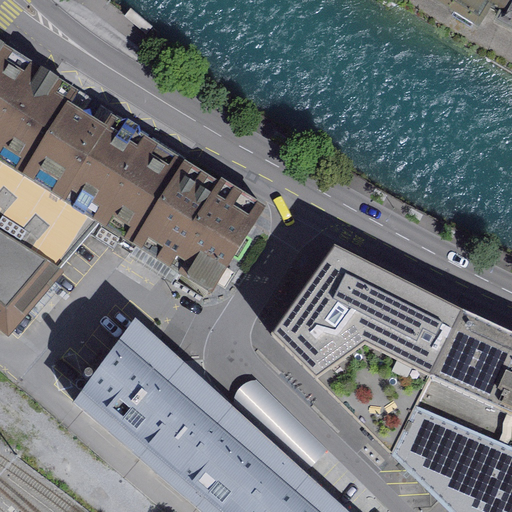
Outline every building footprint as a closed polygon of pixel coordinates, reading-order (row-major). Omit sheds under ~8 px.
[(511,0),(391,0),(511,72),(511,0)] [(0,167),(99,223),(135,246),(184,168),(146,145),(144,139),(116,121),(109,121),(104,129),(69,107),(76,96),(58,85),(60,81),(0,43),(0,167)] [(186,165),(184,168),(135,246),(208,292),(213,291),(264,209),(222,182),(220,186),(186,165)] [(0,323),(8,330),(99,223),(0,167),(0,323)] [(463,312),(334,240),(271,326),(392,455),(463,312)] [(511,334),(463,312),(430,380),(511,416),(511,334)] [(134,322),(74,402),(202,511),(242,511),(287,460),(134,322)] [(511,511),(511,448),(416,408),(392,455),(450,511),(511,511)] [(344,511),(287,460),(242,511),(344,511)]
